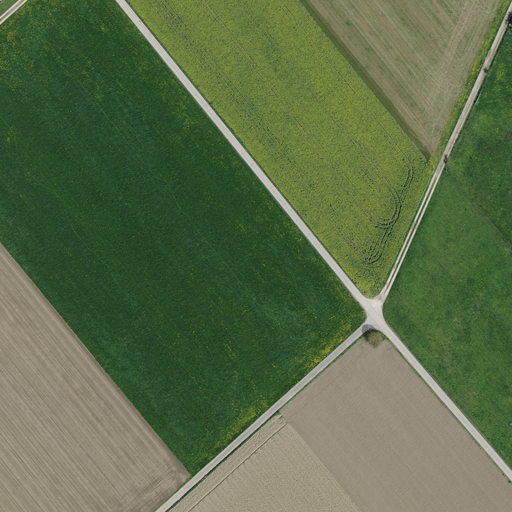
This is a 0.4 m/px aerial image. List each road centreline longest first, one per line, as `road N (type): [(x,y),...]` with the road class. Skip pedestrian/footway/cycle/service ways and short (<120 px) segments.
road 1 (track): [(160,511),(372,321),(511,7)]
road 2 (unclassified): [(119,0),(372,321),(511,478)]
